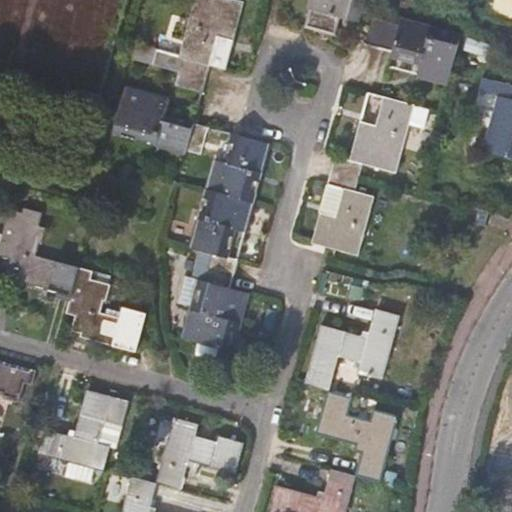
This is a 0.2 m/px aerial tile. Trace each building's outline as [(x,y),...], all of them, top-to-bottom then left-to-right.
[(243,3),(234,0),(194,0),(180,56),(156,50),(152,65),(179,73),(176,85),(202,93),(209,66),(226,70),(243,3)] [(312,0),(304,28),(335,37),(339,19),(359,25),(365,0),(312,0)] [(511,0),(489,0),(485,17),(511,23),(511,0)] [(365,44),(392,52),(421,60),(417,75),(447,83),(459,35),(400,21),(398,25),(372,19),(365,44)] [(156,50),(131,44),(127,57),(152,65),(156,50)] [(511,86),(493,82),(490,95),(499,98),(485,151),(511,158),(511,86)] [(126,88),(114,134),(186,153),(187,151),(201,154),(208,128),(164,116),(168,100),(126,88)] [(423,130),(428,110),(414,106),(382,98),(374,125),(360,122),(350,162),(370,167),(396,174),(409,126),(423,130)] [(214,159),(206,191),(252,203),(267,144),(236,135),(228,163),(214,159)] [(370,167),(350,162),(335,157),(327,184),(343,188),(355,191),(359,177),(366,179),(370,167)] [(355,191),(343,188),(334,218),(320,214),(312,243),(357,256),(358,256),(374,197),(355,191)] [(211,255),(219,257),(226,229),(243,233),(249,215),(252,203),(206,191),(190,249),(211,255)] [(9,211),(0,244),(0,256),(10,259),(8,267),(18,271),(15,282),(57,293),(56,298),(69,302),(79,269),(36,257),(39,244),(42,244),(46,229),(38,226),(42,214),(23,209),(22,215),(9,211)] [(236,261),(219,257),(211,255),(203,280),(228,287),(236,261)] [(79,269),(69,302),(67,313),(76,316),(73,323),(84,326),(81,338),(137,352),(147,315),(124,308),(120,319),(100,314),(104,301),(106,302),(111,286),(90,280),(92,272),(79,269)] [(203,280),(201,280),(184,340),(198,344),(195,353),(197,356),(211,360),(214,359),(217,349),(233,354),(249,293),(228,287),(203,280)] [(365,288),(352,285),(349,299),(362,301),(365,288)] [(304,384),(329,391),(338,356),(361,363),(358,374),(382,381),(400,316),(376,309),(367,338),(320,325),(304,384)] [(0,395),(4,396),(3,400),(19,404),(24,383),(33,385),(37,372),(0,361),(0,395)] [(74,437),(44,430),(37,455),(69,463),(65,477),(90,484),(95,470),(103,472),(117,424),(123,426),(129,402),(88,390),(74,437)] [(353,398),(329,391),(317,433),(364,446),(356,475),(380,482),(398,417),(374,410),(371,422),(348,415),(353,398)] [(174,419),(156,484),(181,491),(190,461),(235,473),(244,443),(220,437),(218,443),(197,436),(199,425),(174,419)] [(346,511),(356,475),(332,470),(323,498),(277,486),(269,511),(346,511)] [(148,511),(156,484),(133,477),(123,511),(148,511)]
